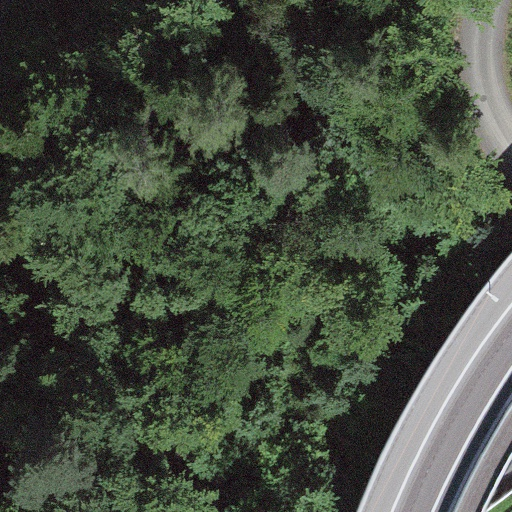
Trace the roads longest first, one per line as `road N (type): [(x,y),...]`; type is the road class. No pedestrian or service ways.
road 1 (motorway): [(511,335),(450,429),(413,511)]
road 2 (track): [(511,149),(485,118),(479,57),(487,0)]
